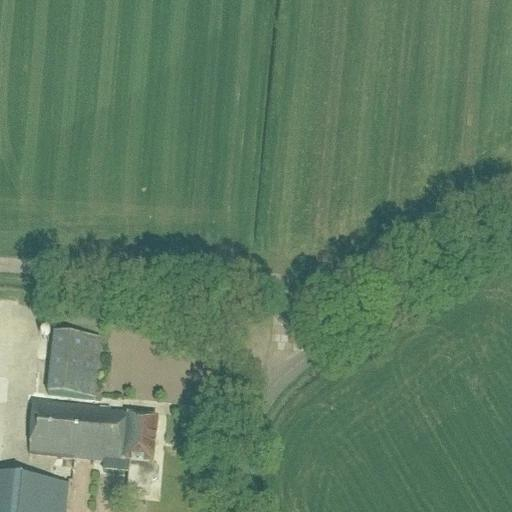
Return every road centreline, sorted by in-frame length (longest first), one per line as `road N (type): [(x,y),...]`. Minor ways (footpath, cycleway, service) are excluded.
road 1 (tertiary): [(240,511),(254,428),(282,388),(511,238)]
road 2 (track): [(305,367),(280,282),(0,265)]
